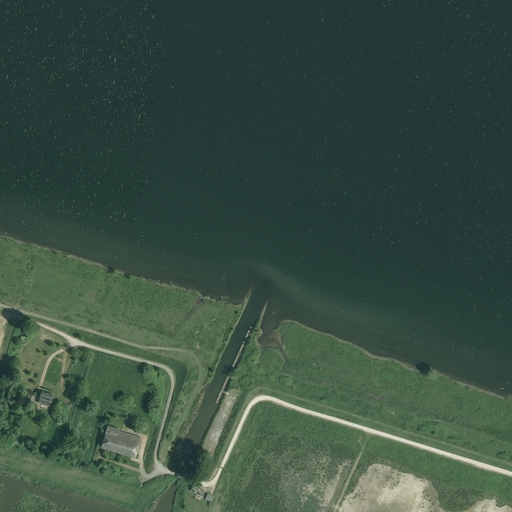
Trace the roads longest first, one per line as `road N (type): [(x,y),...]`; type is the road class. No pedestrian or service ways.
road 1 (track): [(10,313),(73,344),(166,369),(172,386),(155,460),(196,482),(216,478),(259,397),(511,474)]
road 2 (track): [(159,467),(199,367),(184,350),(141,346)]
road 3 (track): [(141,346),(12,308)]
